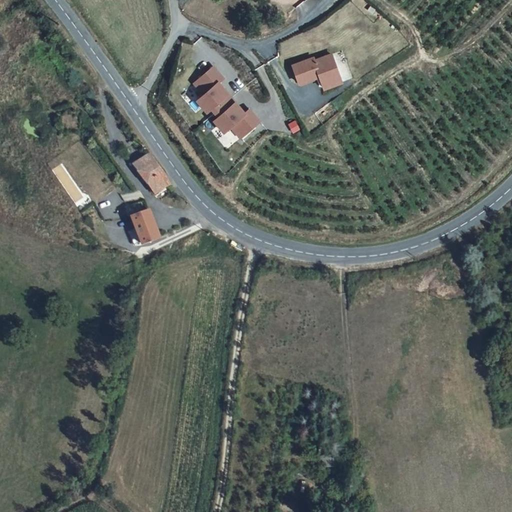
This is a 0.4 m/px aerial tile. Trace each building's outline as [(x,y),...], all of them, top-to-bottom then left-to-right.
[(308,41),(288,51),(297,68),(316,58),(318,63),(335,54),(325,35),(309,43),(308,41)] [(216,62),(198,80),(208,91),(202,97),(210,105),(215,105),(217,104),(221,108),(231,98),(227,94),(233,88),(223,78),(227,73),(216,62)] [(227,94),(231,98),(237,92),(233,88),(227,94)] [(241,96),(237,92),(231,98),(235,102),(241,96)] [(235,102),(231,98),(221,108),(225,112),(223,113),(223,118),(231,127),(237,120),(248,131),(266,113),(255,102),(251,107),(241,96),(235,102)] [(164,167),(145,140),(139,145),(141,148),(131,155),(152,184),(161,176),(157,171),(164,167)] [(168,171),(164,167),(157,171),(161,176),(168,171)] [(153,232),(144,199),(125,204),(133,238),(153,232)]
